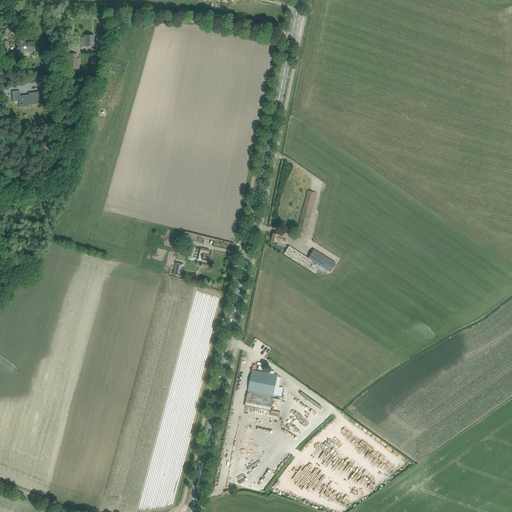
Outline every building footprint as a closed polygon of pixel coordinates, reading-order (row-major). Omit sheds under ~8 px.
[(210,7),(229,11),(230,6),(231,0),(211,0),(211,2),(210,7)] [(81,46),(95,47),(96,43),(94,43),(94,35),(84,35),(84,37),(81,37),(81,42),(81,46)] [(34,51),(34,48),(35,43),(24,43),(24,41),(17,40),(17,56),(23,56),(23,51),(34,51)] [(68,54),(68,69),(77,69),(78,59),(73,59),(73,54),(68,54)] [(21,107),(26,107),(28,107),(28,105),(39,104),(38,93),(32,93),(28,94),(29,96),(19,97),(18,91),(12,92),(13,101),(21,100),(22,107),(21,107)] [(297,232),(302,233),(305,234),(312,209),(311,209),(316,193),(308,191),(304,207),(303,207),(297,232)] [(271,241),(276,242),(278,242),(281,243),(281,245),(285,246),(286,240),(283,239),(284,236),(273,233),(271,241)] [(307,244),(336,263),(343,253),(313,233),(307,244)] [(293,248),(289,246),(284,254),(315,273),(318,268),(324,272),(326,269),(331,272),(336,264),(314,250),(308,258),(298,251),(300,249),(294,245),(293,248)] [(191,246),(190,253),(197,254),(198,247),(191,246)] [(201,248),(200,252),(204,253),(202,261),(204,261),(209,262),(211,255),(208,255),(208,254),(209,250),(201,248)] [(176,263),(173,275),(181,277),(183,265),(176,263)] [(246,402),(245,406),(270,411),(271,407),(272,407),(273,398),(277,399),(282,400),(282,396),(281,396),(282,394),(283,388),(283,387),(279,387),(281,377),(278,377),(278,375),(274,374),(272,374),(267,373),(257,371),(252,370),(248,392),(249,392),(248,393),(247,393),(246,402)] [(302,403),(297,411),(306,417),(312,409),(302,403)]
